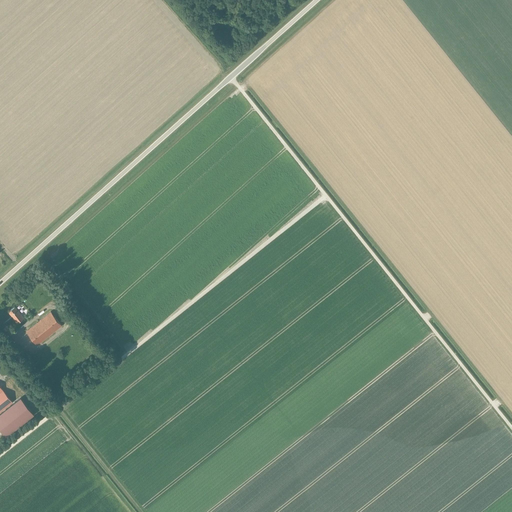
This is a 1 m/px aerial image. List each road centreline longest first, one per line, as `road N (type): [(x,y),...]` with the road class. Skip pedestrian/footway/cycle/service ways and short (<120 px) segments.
road 1 (track): [(233,74),(511,423)]
road 2 (unclassified): [(0,284),(317,0)]
road 3 (track): [(0,455),(326,195)]
